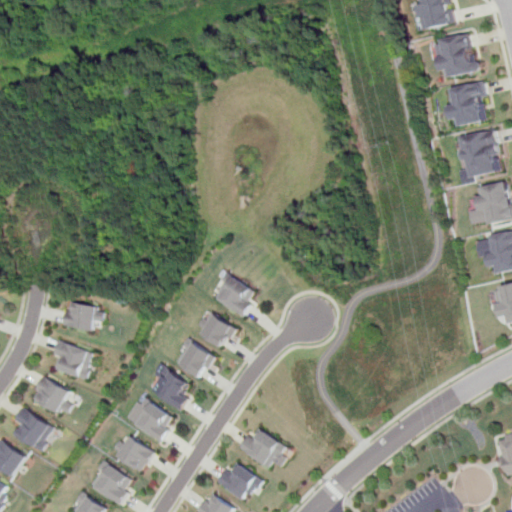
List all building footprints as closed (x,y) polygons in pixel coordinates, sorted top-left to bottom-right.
[(459,24),(454,0),(421,0),(427,29),(459,24)] [(467,36),(472,61),(477,60),(479,74),(442,80),(441,75),(431,77),(429,62),(439,60),(436,42),(467,36)] [(487,121),(455,128),(455,125),(443,128),(438,109),(447,106),(444,93),(481,84),(484,97),(481,98),(487,121)] [(496,155),(500,172),(468,180),(464,166),(461,167),(457,152),(459,152),(456,141),(494,132),(499,154),(496,155)] [(511,193),(509,181),(477,188),(486,226),(511,219),(511,193)] [(511,271),(504,274),(501,265),(495,266),(492,255),(484,257),(481,242),(511,234),(511,271)] [(264,293),(235,273),(219,296),(248,316),(264,293)] [(511,285),(500,288),(507,326),(511,325),(511,285)] [(113,312),(111,320),(103,319),(101,330),(66,325),(68,312),(71,313),(73,301),(103,305),(102,311),(113,312)] [(242,329),(217,310),(202,330),(227,348),(242,329)] [(181,362),(205,377),(220,356),(193,337),(188,346),(192,349),(181,362)] [(92,369),(89,379),(59,368),(63,358),(57,356),(63,341),(97,353),(92,369)] [(156,389),(184,410),(193,398),(186,394),(193,383),(175,371),(170,378),(165,375),(156,389)] [(76,404),(70,414),(65,411),(64,413),(37,398),(48,377),(74,392),(70,400),(76,404)] [(128,416),(164,442),(172,429),(168,426),(175,416),(143,393),(128,416)] [(53,445),(47,453),(22,434),(26,428),(19,422),(30,407),(57,428),(47,441),(53,445)] [(244,447),(273,467),(277,461),(286,466),(292,456),(287,453),(292,446),(264,428),(258,438),(253,435),(244,447)] [(511,434),(503,436),(509,476),(511,475),(511,434)] [(154,454),(133,436),(118,453),(139,472),(154,454)] [(8,443),(31,458),(18,479),(0,467),(0,450),(2,451),(8,443)] [(221,482),(248,501),(252,493),(256,495),(267,478),(241,462),(234,472),(230,469),(221,482)] [(133,480),(108,465),(94,489),(120,504),(133,480)] [(11,504),(5,511),(0,508),(0,479),(13,488),(5,500),(11,504)] [(200,511),(201,511),(236,511),(239,508),(217,493),(211,503),(207,500),(200,511)] [(106,511),(108,509),(88,497),(78,511),(106,511)]
